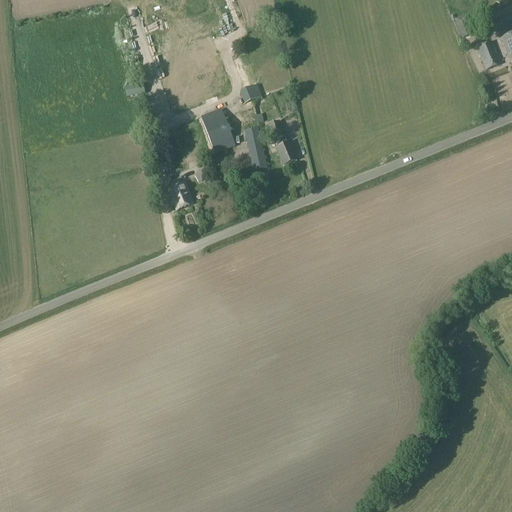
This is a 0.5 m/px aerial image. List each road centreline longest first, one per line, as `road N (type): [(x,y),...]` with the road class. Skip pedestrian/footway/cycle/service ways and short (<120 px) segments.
road 1 (unclassified): [(0,330),(94,283),(511,121)]
road 2 (unknown): [(172,253),(131,0)]
